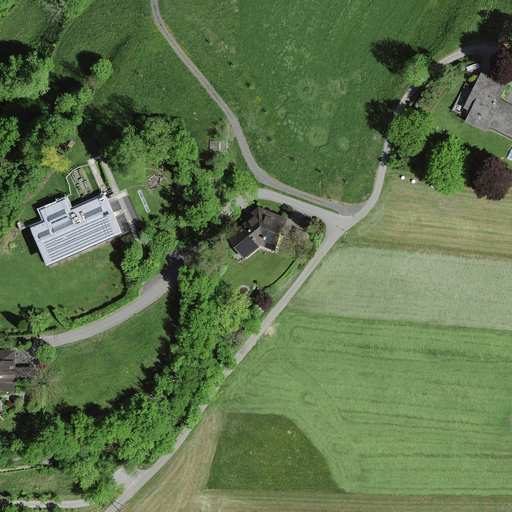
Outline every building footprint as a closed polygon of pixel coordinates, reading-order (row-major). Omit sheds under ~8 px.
[(508,85),(481,72),(463,108),(471,112),(466,122),(487,132),(490,126),(511,136),(511,105),(500,100),(508,85)] [(122,233),(106,195),(71,210),(67,200),(40,211),(45,222),(31,228),(47,266),(122,233)] [(285,251),(298,218),(268,206),(255,217),(257,220),(236,236),(245,246),(239,250),(248,260),(253,256),(254,258),(270,246),(285,251)] [(311,234),(298,229),(293,242),(306,247),(311,234)] [(0,393),(15,393),(15,351),(0,350),(0,393)] [(42,427),(32,429),(33,439),(43,437),(42,427)]
